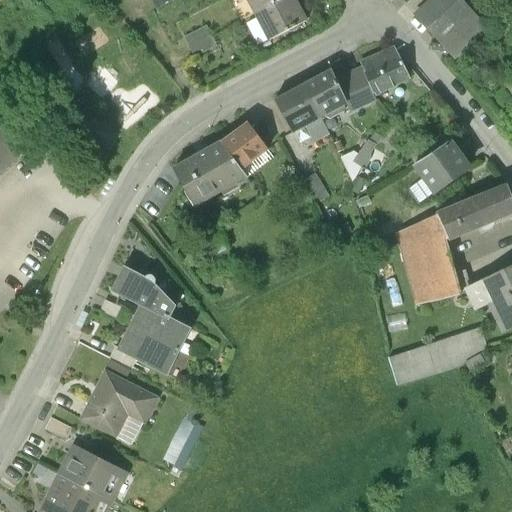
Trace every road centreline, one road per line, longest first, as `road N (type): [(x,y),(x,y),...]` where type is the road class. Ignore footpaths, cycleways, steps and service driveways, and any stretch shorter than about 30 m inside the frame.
road 1 (residential): [(0,461),(114,233),(177,138),(212,110),(388,22)]
road 2 (residential): [(388,22),(511,170)]
